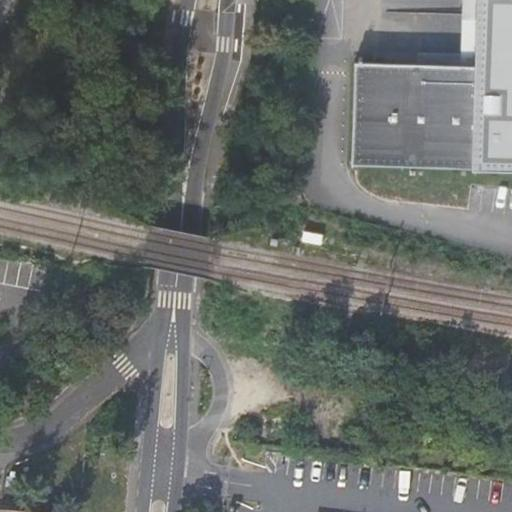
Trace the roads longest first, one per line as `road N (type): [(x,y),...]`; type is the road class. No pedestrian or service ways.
road 1 (tertiary): [(185,194),(227,45),(228,0)]
road 2 (tertiary): [(189,0),(185,194)]
road 3 (unclassified): [(160,344),(50,425),(6,443)]
road 4 (unclassified): [(178,471),(221,396),(206,350),(183,344)]
road 5 (tertiary): [(178,471),(183,344)]
road 6 (tertiary): [(160,344),(147,468)]
